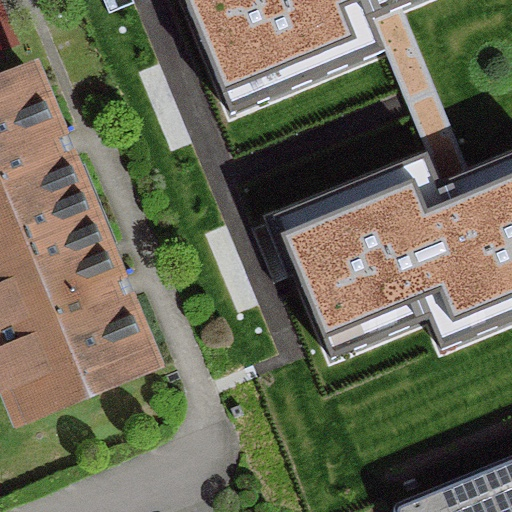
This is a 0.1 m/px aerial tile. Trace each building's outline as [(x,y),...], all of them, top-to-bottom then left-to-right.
[(178,0),(220,92),(351,40),(337,4),(349,0),(178,0)] [(0,256),(88,220),(63,160),(56,162),(48,141),(54,138),(28,75),(0,87),(0,256)] [(412,173),(276,228),(320,336),(441,287),(458,327),(511,305),(511,169),(425,204),(412,173)] [(0,346),(12,376),(0,381),(16,419),(148,365),(122,302),(115,305),(106,283),(113,281),(88,220),(0,256),(0,346)] [(511,511),(511,471),(413,511),(511,511)]
